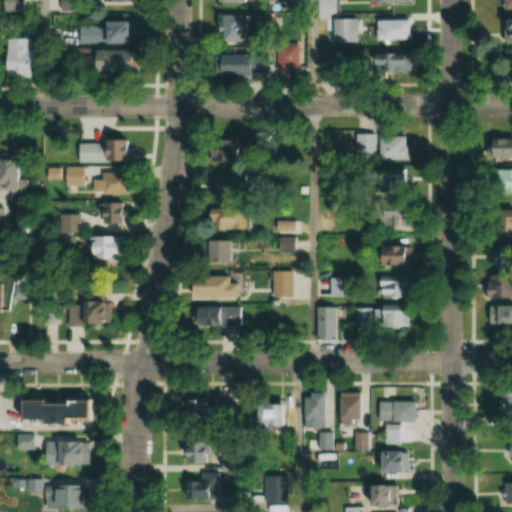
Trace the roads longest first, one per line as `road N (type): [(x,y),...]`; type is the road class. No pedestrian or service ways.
road 1 (tertiary): [(143,511),(146,363),(179,126),(179,0)]
road 2 (residential): [(454,511),(451,0)]
road 3 (residential): [(146,363),(511,362)]
road 4 (residential): [(511,104),(180,105)]
road 5 (residential): [(180,105),(0,106)]
road 6 (residential): [(146,363),(0,364)]
